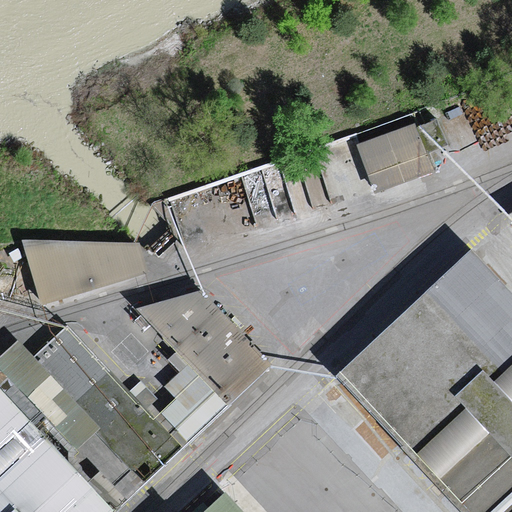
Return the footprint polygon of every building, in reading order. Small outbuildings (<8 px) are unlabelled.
[(421,129),(359,150),(380,200),(438,180),(421,129)] [(240,181),(154,205),(165,230),(173,237),(181,250),(248,233),(240,181)] [(511,215),(501,222),(511,233),(511,215)] [(146,248),(28,243),(45,311),(150,279),(146,248)] [(511,511),(511,294),(472,253),(329,378),(442,511),(511,511)] [(203,297),(141,313),(175,355),(168,363),(177,376),(161,392),(174,401),(159,416),(188,448),(270,368),(203,297)] [(22,340),(0,359),(0,382),(122,511),(188,448),(159,416),(152,422),(63,330),(38,352),(22,340)] [(0,511),(122,511),(0,382),(0,511)] [(381,511),(287,410),(210,482),(217,496),(200,511),(381,511)]
